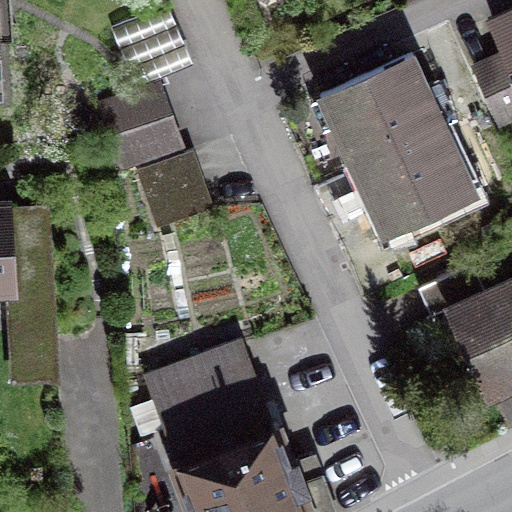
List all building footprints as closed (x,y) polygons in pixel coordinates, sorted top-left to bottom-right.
[(0,0),(0,95),(15,94),(7,0),(0,0)] [(511,120),(511,0),(503,0),(492,6),(511,48),(477,64),(505,123),(511,120)] [(324,90),(357,158),(454,111),(421,44),(324,90)] [(105,134),(167,112),(155,82),(94,104),(105,134)] [(357,158),(392,227),(487,182),(454,111),(357,158)] [(167,112),(105,134),(116,164),(178,141),(167,112)] [(134,172),(154,227),(221,204),(201,148),(134,172)] [(17,197),(0,197),(0,293),(8,293),(21,292),(17,202),(17,197)] [(511,383),(511,263),(447,294),(493,392),(511,383)] [(196,511),(317,511),(245,329),(141,370),(196,511)] [(50,345),(0,348),(0,380),(52,377),(50,345)] [(0,410),(54,407),(52,377),(0,380),(0,410)] [(0,439),(56,436),(54,407),(0,410),(0,439)] [(0,467),(58,464),(56,436),(0,439),(0,467)] [(0,500),(60,496),(58,464),(0,467),(0,500)]
